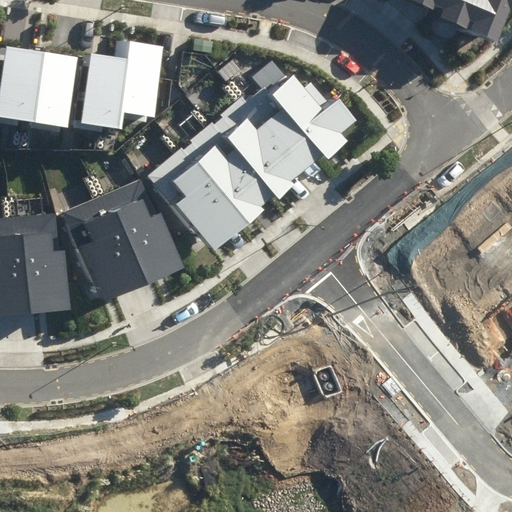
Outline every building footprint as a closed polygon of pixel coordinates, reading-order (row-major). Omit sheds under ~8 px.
[(402,0),(483,38),(500,0),(402,0)] [(114,57),(106,106),(139,111),(149,46),(116,41),(114,57)] [(0,114),(19,118),(31,49),(0,43),(0,114)] [(65,55),(31,49),(19,118),(54,124),(65,55)] [(114,57),(78,52),(68,119),(104,124),(106,106),(114,57)] [(276,66),(206,122),(265,197),(336,141),(276,66)] [(142,172),(201,247),(265,197),(206,122),(142,172)] [(50,213),(87,300),(172,264),(136,177),(50,213)] [(0,314),(60,309),(50,213),(0,218),(0,314)]
